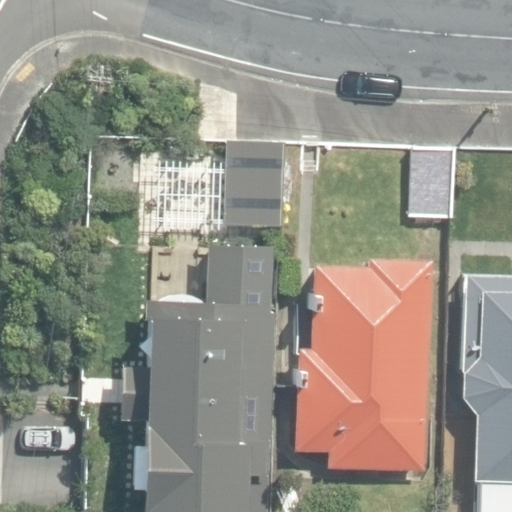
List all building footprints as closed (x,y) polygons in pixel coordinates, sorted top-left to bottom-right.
[(229,222),(280,223),(281,139),(231,138),(229,222)] [(407,215),(451,216),(455,145),(410,143),(407,215)] [(385,481),(413,482),(413,468),(422,468),(429,256),(365,254),(365,262),(310,261),(307,345),(295,344),(292,446),(325,447),(324,465),(385,467),(385,481)] [(476,511),(511,511),(511,271),(462,269),(457,394),(473,410),(470,478),(477,479),(476,511)] [(267,511),(274,301),(215,299),(215,293),(142,291),(140,366),(121,365),(119,414),(139,414),(135,511),(267,511)]
